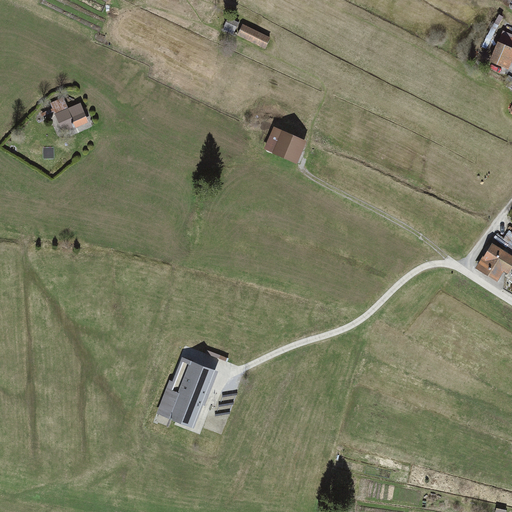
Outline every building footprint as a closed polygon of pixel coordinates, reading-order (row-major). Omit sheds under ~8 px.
[(238,20),(217,10),(211,24),(231,34),(238,20)] [(243,21),(237,33),(266,47),(272,36),(243,21)] [(491,62),(505,68),(511,51),(511,38),(503,35),(491,62)] [(51,105),(63,131),(86,120),(79,105),(67,110),(63,100),(51,105)] [(304,142),(275,129),(266,150),(294,162),(304,142)] [(511,265),(511,258),(493,246),(479,269),(498,280),(504,271),(508,273),(511,265)] [(220,375),(185,362),(171,397),(167,396),(160,414),(194,428),(200,414),(204,415),(220,375)]
